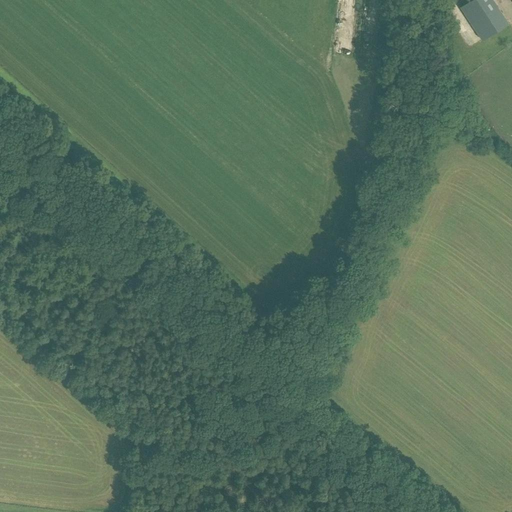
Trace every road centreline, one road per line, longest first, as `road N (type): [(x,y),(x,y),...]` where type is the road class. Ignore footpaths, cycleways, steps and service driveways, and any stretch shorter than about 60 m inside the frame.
road 1 (unclassified): [(300,405),(407,170),(430,0)]
road 2 (unclassified): [(300,405),(0,151)]
road 3 (unclassified): [(428,511),(300,405)]
